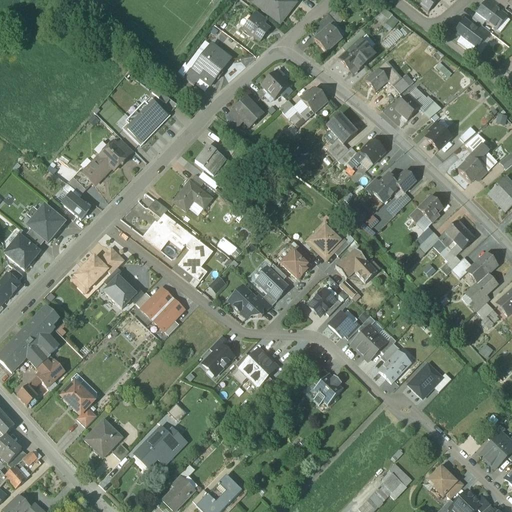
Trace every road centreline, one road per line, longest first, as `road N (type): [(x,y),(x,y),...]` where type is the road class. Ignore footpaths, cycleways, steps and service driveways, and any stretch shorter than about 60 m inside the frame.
road 1 (residential): [(104,223),(244,336),(314,337),(385,402)]
road 2 (residential): [(281,53),(383,124),(511,250)]
road 3 (residential): [(281,53),(267,58),(104,223)]
road 4 (residential): [(106,511),(0,396)]
road 5 (residential): [(104,223),(0,328)]
